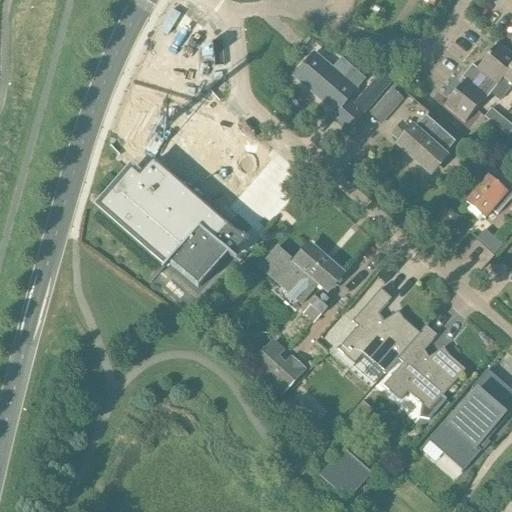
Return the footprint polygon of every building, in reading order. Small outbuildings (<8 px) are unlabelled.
[(429,0),(432,2),(446,11),(452,0),(429,0)] [(511,67),(511,56),(498,45),(477,70),(472,66),(467,73),(491,93),(502,80),(511,67)] [(363,83),(356,78),(339,64),(333,71),(314,55),(294,78),(336,114),(333,118),(348,132),(364,114),(370,107),(363,101),(357,109),(349,101),(357,92),(356,91),(363,83)] [(511,67),(502,80),(511,88),(511,67)] [(383,73),(378,79),(374,84),(384,93),(393,82),(383,73)] [(445,107),(460,120),(464,123),(482,101),(484,102),(491,93),(467,73),(462,79),(465,82),(445,107)] [(126,186),(107,208),(170,262),(168,264),(168,265),(169,266),(169,265),(170,264),(198,289),(227,256),(229,257),(230,256),(214,242),(227,227),(182,188),(191,178),(201,186),(228,154),(196,127),(192,131),(180,121),(184,116),(152,89),(122,124),(154,151),(157,148),(167,157),(158,167),(154,172),(148,167),(142,175),(135,182),(132,179),(126,186)] [(392,90),(369,116),(381,127),(404,101),(392,90)] [(481,117),(493,127),(500,118),(488,109),(481,117)] [(455,144),(441,132),(426,118),(415,131),(414,131),(412,133),(403,126),(394,136),(402,143),(400,146),(431,173),(444,158),(444,157),(455,144)] [(511,127),(500,118),(493,127),(505,136),(511,127)] [(498,216),(511,201),(511,199),(511,188),(496,174),(490,181),(489,181),(480,191),(479,190),(466,204),(485,220),(492,211),(498,216)] [(264,264),(259,269),(278,285),(301,307),(303,305),(321,286),(327,291),(328,291),(341,276),(310,249),(297,264),(296,264),(278,248),(264,264)] [(384,375),(419,334),(396,314),(383,323),(386,326),(382,330),(372,321),(376,317),(377,318),(392,300),(382,291),(384,289),(383,288),(352,324),(357,328),(337,352),(353,366),(362,355),(384,375)] [(320,292),(310,304),(322,315),(332,303),(320,292)] [(227,317),(213,312),(208,324),(223,330),(227,317)] [(445,401),(442,398),(465,372),(441,351),(428,360),(432,363),(428,367),(417,358),(421,354),(422,355),(437,337),(427,328),(428,326),(427,325),(419,334),(384,375),(386,376),(399,361),(403,364),(383,387),(399,402),(407,392),(422,405),(419,419),(428,421),(445,401)] [(274,341),(249,368),(283,398),(307,372),(292,358),(286,365),(279,359),(286,352),(274,341)] [(446,421),(429,440),(463,470),(480,452),(473,446),(486,432),(491,437),(506,421),(494,409),(508,394),(487,375),(472,391),(479,398),(452,427),(446,421)] [(333,466),(331,468),(320,480),(347,503),(370,476),(344,453),(338,460),(334,456),(329,462),(333,466)]
